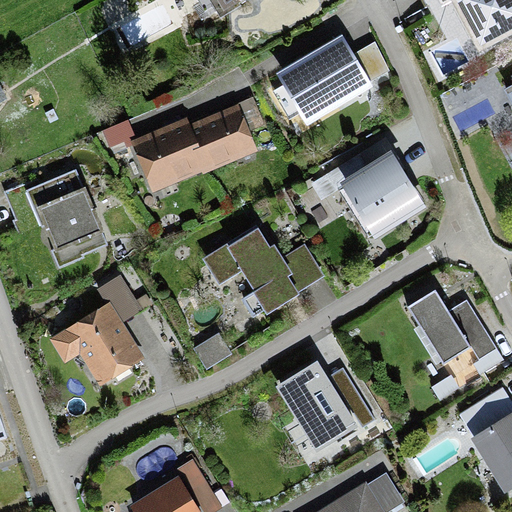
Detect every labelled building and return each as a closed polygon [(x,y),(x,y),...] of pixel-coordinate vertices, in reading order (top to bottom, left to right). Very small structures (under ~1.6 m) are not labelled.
[(511,0),(457,0),(461,7),(458,16),(466,31),(475,33),(481,45),(511,28),(511,0)] [(327,98),(331,105),(378,77),(362,49),(349,57),(340,41),(306,62),(310,69),(288,82),(304,111),(327,98)] [(185,123),(184,123),(204,169),(232,157),(230,153),(251,144),(236,109),(188,129),(185,123)] [(184,123),(136,143),(152,183),(173,174),(175,178),(202,167),(204,169),(184,123)] [(390,157),(347,184),(376,232),(420,206),(390,157)] [(104,236),(76,169),(40,184),(37,178),(4,191),(15,219),(12,220),(18,234),(45,223),(56,248),(51,250),(59,268),(84,258),(83,255),(97,249),(93,240),(104,236)] [(266,307),(269,311),(297,293),(286,276),(290,273),(274,246),(269,249),(256,227),(206,258),(221,282),(242,268),(257,291),(244,299),(253,315),(266,307)] [(435,290),(407,307),(443,364),(471,347),(479,360),(497,349),(467,299),(448,311),(435,290)] [(140,357),(108,307),(70,331),(101,381),(140,357)] [(281,385),(319,448),(355,425),(316,363),(281,385)] [(489,429),(474,438),(506,489),(511,485),(511,413),(498,390),(474,405),(489,429)] [(198,511),(178,480),(134,508),(136,511),(198,511)] [(327,511),(378,511),(364,489),(327,511)]
